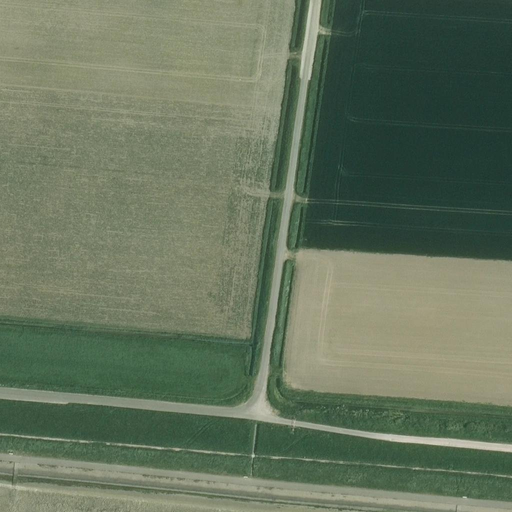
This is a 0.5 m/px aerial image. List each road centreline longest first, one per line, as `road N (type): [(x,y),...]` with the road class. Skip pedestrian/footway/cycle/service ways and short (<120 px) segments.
road 1 (unclassified): [(0,391),(251,409),(266,353),(315,0)]
road 2 (track): [(251,409),(268,420),(511,447)]
